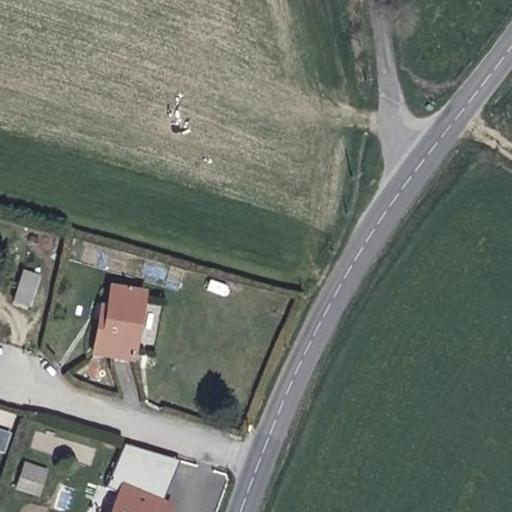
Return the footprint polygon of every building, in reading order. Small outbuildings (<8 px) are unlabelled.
[(37,278),(22,273),(13,303),(28,307),(37,278)] [(111,287),(107,308),(105,317),(99,316),(92,353),(131,360),(144,293),(111,287)] [(122,487),(161,502),(179,464),(124,445),(104,489),(118,495),(122,487)] [(44,473),(25,468),(18,490),(37,497),(44,473)] [(166,511),(169,506),(161,502),(122,487),(118,495),(111,511),(166,511)]
